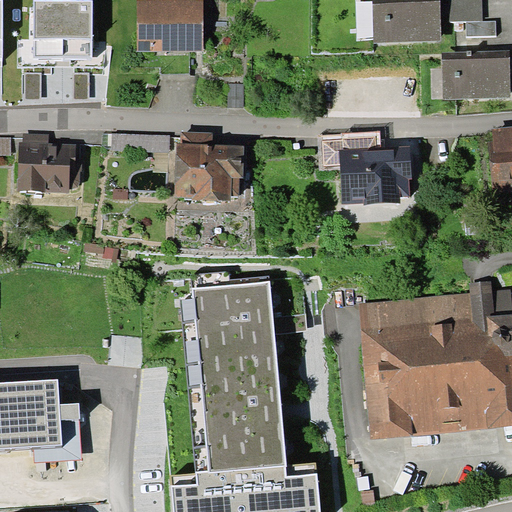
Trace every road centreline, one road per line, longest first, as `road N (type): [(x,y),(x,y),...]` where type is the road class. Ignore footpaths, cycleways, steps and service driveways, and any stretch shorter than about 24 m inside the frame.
road 1 (residential): [(511,118),(0,123)]
road 2 (residential): [(123,511),(119,374),(80,365),(0,369)]
